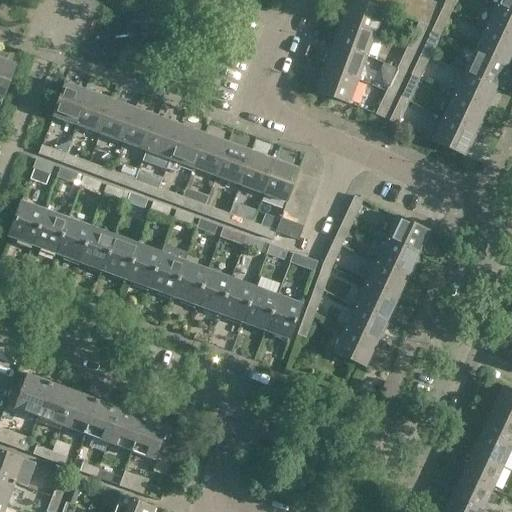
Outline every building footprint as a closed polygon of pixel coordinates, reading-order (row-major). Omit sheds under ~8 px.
[(360,1),(358,0),(349,0),(342,21),(375,33),(383,9),(382,9),(371,5),(360,1)] [(385,0),(372,0),(371,5),(382,9),(385,0)] [(385,0),(382,9),(383,9),(393,13),(398,0),(385,0)] [(410,0),(398,0),(393,13),(405,17),(410,0)] [(416,21),(423,0),(410,0),(405,17),(416,21)] [(435,3),(435,2),(428,0),(423,0),(416,21),(418,22),(427,25),(435,3)] [(445,0),(442,8),(450,12),(455,0),(445,0)] [(511,0),(497,0),(495,5),(511,12),(511,0)] [(511,12),(495,5),(485,28),(511,40),(511,12)] [(439,14),(431,30),(440,34),(447,18),(439,14)] [(342,21),(333,44),(366,56),(375,33),(342,21)] [(418,22),(410,40),(418,44),(427,25),(418,22)] [(511,40),(485,28),(474,50),(506,65),(511,51),(511,40)] [(428,37),(421,53),(429,57),(437,41),(428,37)] [(367,75),(360,73),(366,56),(333,44),(324,68),(357,80),(364,82),(367,75)] [(407,46),(399,63),(407,67),(415,50),(407,46)] [(474,50),(463,73),(495,88),(506,65),(474,50)] [(0,97),(3,98),(15,65),(0,59),(0,97)] [(418,59),(410,75),(418,79),(426,63),(418,59)] [(324,68),(316,91),(349,103),(357,80),(324,68)] [(396,69),(388,85),(397,89),(405,73),(396,69)] [(463,73),(453,95),(485,110),(495,88),(463,73)] [(407,82),(399,98),(408,102),(415,86),(407,82)] [(87,92),(64,83),(52,116),(75,125),(87,92)] [(386,91),(378,108),(386,112),(394,95),(386,91)] [(87,92),(75,125),(99,133),(111,101),(87,92)] [(453,95),(442,118),(474,133),(485,110),(453,95)] [(111,101),(99,133),(122,142),(134,109),(111,101)] [(396,104),(389,120),(397,124),(405,108),(396,104)] [(134,109),(122,142),(146,151),(158,118),(134,109)] [(146,151),(169,159),(181,126),(158,118),(146,151)] [(442,118),(432,140),(463,155),(474,133),(442,118)] [(169,159),(165,170),(174,173),(178,171),(179,168),(191,173),(193,168),(205,135),(181,126),(169,159)] [(193,168),(216,176),(228,144),(205,135),(193,168)] [(216,176),(240,185),(252,152),(228,144),(216,176)] [(48,147),(45,156),(61,162),(65,154),(48,147)] [(240,185),(262,194),(274,161),(252,152),(240,185)] [(71,156),(68,164),(85,171),(88,162),(71,156)] [(33,168),(49,174),(52,165),(36,159),(33,168)] [(286,202),(288,197),(292,185),(297,173),(298,169),(274,161),(262,194),(286,202)] [(94,164),(91,173),(108,179),(112,171),(94,164)] [(58,167),(55,176),(73,182),(76,174),(58,167)] [(118,173),(115,182),(132,188),(135,179),(118,173)] [(297,173),(292,185),(315,193),(319,181),(297,173)] [(83,176),(80,185),(96,191),(99,183),(83,176)] [(141,182),(138,190),(155,196),(159,188),(141,182)] [(106,185),(103,193),(120,200),(123,191),(106,185)] [(315,193),(292,185),(288,197),(311,205),(315,193)] [(165,190),(162,199),(179,205),(182,197),(165,190)] [(130,194),(126,202),(143,208),(146,200),(130,194)] [(288,197),(286,202),(284,208),(306,216),(311,205),(288,197)] [(188,199),(185,208),(202,214),(206,205),(188,199)] [(32,244),(44,210),(20,202),(8,235),(17,239),(16,242),(31,247),(32,244)] [(153,202),(150,211),(166,217),(169,208),(153,202)] [(351,202),(343,219),(352,222),(359,206),(351,202)] [(211,207),(208,216),(226,222),(229,214),(211,207)] [(284,208),(280,218),(303,226),(306,216),(284,208)] [(44,210),(32,244),(40,247),(39,251),(54,256),(55,253),(67,219),(44,210)] [(176,211),(173,219),(190,225),(193,217),(176,211)] [(234,216),(231,224),(249,231),(252,222),(234,216)] [(428,231),(397,216),(386,239),(418,253),(428,231)] [(280,218),(275,231),(275,232),(298,240),(303,226),(280,218)] [(55,253),(64,256),(63,259),(77,265),(79,261),(78,261),(91,228),(67,219),(55,253)] [(216,225),(200,219),(196,228),(213,234),(216,225)] [(258,225),(255,233),(272,239),(275,232),(275,231),(258,225)] [(340,225),(333,241),(341,245),(349,229),(340,225)] [(78,261),(79,261),(87,264),(86,268),(101,273),(102,270),(114,236),(91,228),(78,261)] [(223,228),(220,236),(236,242),(239,234),(223,228)] [(125,278),(137,245),(114,236),(102,270),(110,273),(109,276),(124,282),(125,278)] [(246,236),(243,245),(260,251),(263,242),(246,236)] [(375,261),(407,276),(418,253),(386,239),(375,261)] [(137,245),(125,278),(134,282),(132,285),(147,290),(148,287),(161,253),(137,245)] [(161,253),(148,287),(157,290),(156,293),(171,299),(172,296),(172,295),(184,262),(187,253),(164,245),(161,253)] [(266,253),(283,259),(286,251),(269,245),(266,253)] [(325,258),(322,264),(331,267),(338,252),(330,248),(325,258)] [(290,262),(313,270),(316,262),(293,253),(290,262)] [(365,284),(396,299),(407,276),(375,261),(365,284)] [(172,295),(172,296),(180,299),(179,302),(194,307),(195,304),(207,270),(184,262),(172,295)] [(195,304),(203,307),(202,310),(217,316),(218,313),(230,279),(207,270),(195,304)] [(320,270),(313,288),(322,292),(328,274),(320,270)] [(218,313),(227,316),(226,319),(241,324),(242,321),(241,321),(254,287),(230,279),(218,313)] [(354,307),(386,321),(396,299),(365,284),(354,307)] [(241,321),(242,321),(250,324),(249,328),(264,333),(265,330),(277,296),(254,287),(241,321)] [(311,295),(305,312),(313,315),(319,298),(311,295)] [(265,330),(273,333),(272,336),(287,341),(288,338),(289,338),(301,305),(277,296),(265,330)] [(343,329),(375,344),(386,321),(354,307),(343,329)] [(302,319),(296,334),(305,338),(311,322),(302,319)] [(364,367),(375,344),(343,329),(333,352),(364,367)] [(13,408),(37,416),(50,383),(26,374),(13,408)] [(50,383),(37,416),(61,425),(73,391),(50,383)] [(492,408),(511,417),(511,390),(502,386),(492,408)] [(73,391),(61,425),(84,434),(97,400),(73,391)] [(97,400),(84,434),(108,442),(120,409),(97,400)] [(511,444),(511,417),(492,408),(482,430),(511,444)] [(120,409),(108,442),(131,451),(143,417),(120,409)] [(167,426),(143,417),(131,451),(155,460),(167,426)] [(0,441),(24,450),(28,438),(0,427),(0,441)] [(502,467),(511,444),(482,430),(471,452),(502,467)] [(48,459),(51,451),(35,445),(32,453),(48,459)] [(0,450),(0,478),(13,483),(23,459),(0,450)] [(51,451),(48,459),(64,465),(67,457),(51,451)] [(491,489),(502,467),(471,452),(461,474),(491,489)] [(95,477),(98,468),(82,463),(79,471),(95,477)] [(98,468),(95,477),(111,482),(114,474),(98,468)] [(147,479),(124,471),(119,485),(142,494),(147,479)] [(481,511),(481,510),(491,489),(461,474),(451,496),(481,511)] [(0,478),(0,504),(5,506),(13,483),(0,478)] [(51,497),(59,500),(65,484),(57,481),(51,497)] [(65,502),(73,505),(79,490),(71,487),(65,502)] [(113,511),(152,511),(154,507),(120,494),(113,511)] [(485,511),(481,510),(481,511),(451,496),(443,511),(485,511)] [(55,511),(59,500),(51,497),(45,511),(55,511)] [(70,511),(73,505),(65,502),(61,511),(70,511)]
